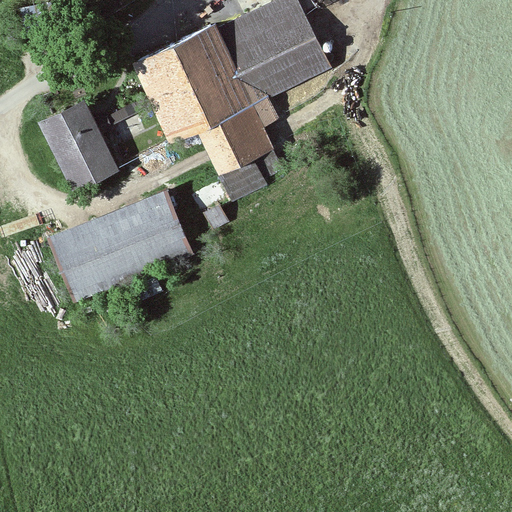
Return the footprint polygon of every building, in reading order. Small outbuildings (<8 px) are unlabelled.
[(64,27),(58,0),(16,9),(22,35),(64,27)] [(297,0),(273,0),(213,30),(246,102),(264,94),(329,63),(297,0)] [(200,123),(246,102),(213,30),(210,24),(135,60),(152,94),(105,116),(99,115),(90,119),(96,131),(156,102),(173,136),(200,123)] [(275,117),(264,94),(246,102),(200,123),(220,167),(219,176),(228,191),(279,166),(259,124),(275,117)] [(74,185),(113,166),(96,131),(90,119),(82,103),(43,121),(74,185)] [(50,236),(73,296),(190,250),(166,190),(50,236)] [(208,215),(213,230),(227,226),(222,210),(208,215)]
